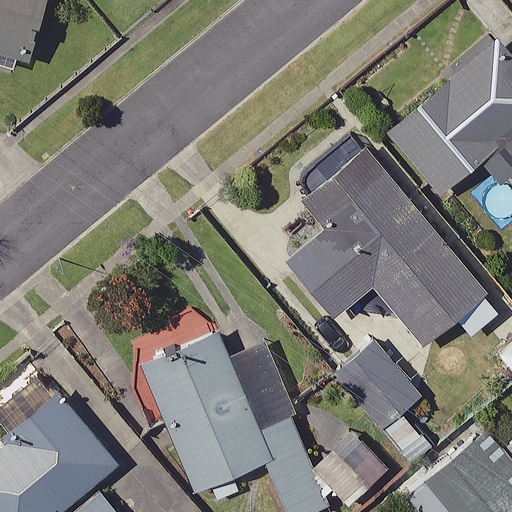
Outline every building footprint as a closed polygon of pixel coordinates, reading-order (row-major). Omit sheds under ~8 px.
[(0,0),(0,46),(27,54),(41,0),(0,0)] [(511,49),(495,29),(380,120),(435,188),(477,154),(494,176),(511,161),(511,49)] [(481,286),(361,138),(294,191),(317,220),(281,249),(331,311),(368,281),(414,340),(481,286)] [(254,422),(213,322),(137,353),(190,483),(261,454),(266,452),(254,422)] [(417,391),(370,333),(333,362),(380,421),(417,391)] [(511,336),(497,348),(511,367),(511,336)] [(0,435),(0,511),(45,511),(117,455),(55,379),(7,418),(13,425),(0,435)] [(287,408),(254,422),(266,452),(261,454),(285,511),(295,511),(325,500),(287,408)] [(385,463),(348,423),(309,460),(346,499),(385,463)] [(511,511),(511,459),(481,425),(405,491),(423,511),(511,511)] [(511,434),(502,443),(511,454),(511,434)] [(119,511),(97,484),(62,511),(119,511)]
